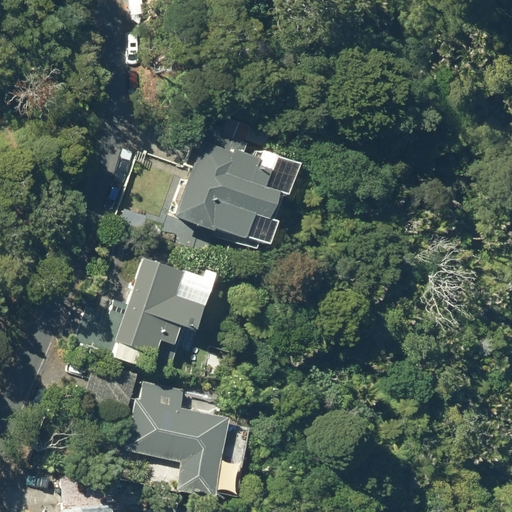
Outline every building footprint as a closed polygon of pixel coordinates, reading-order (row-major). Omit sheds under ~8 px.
[(251,148),(202,130),(197,147),(195,146),(193,150),(188,147),(180,168),(186,170),(166,222),(206,237),(207,234),(235,246),(243,223),(256,228),(266,200),(253,196),(261,176),(249,171),(252,165),(246,162),(251,148)] [(143,216),(124,205),(113,226),(131,236),(143,216)] [(105,364),(142,377),(145,366),(165,373),(180,333),(187,335),(208,276),(197,273),(194,282),(137,263),(122,305),(110,301),(105,316),(84,307),(70,346),(107,358),(105,364)] [(127,382),(83,372),(75,410),(119,419),(127,382)] [(176,412),(181,391),(142,382),(137,402),(132,401),(121,452),(178,466),(171,495),(204,503),(223,423),(176,412)]
